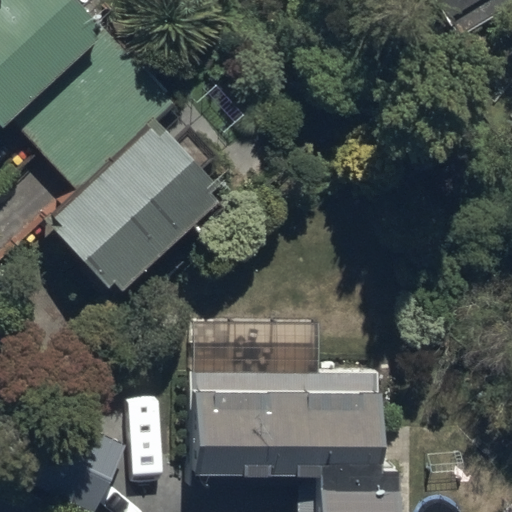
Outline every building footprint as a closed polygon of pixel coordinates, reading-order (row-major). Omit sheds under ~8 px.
[(0,0),(0,93),(94,9),(86,0),(0,0)] [(94,9),(0,93),(0,101),(62,171),(159,81),(94,9)] [(159,81),(62,171),(43,188),(51,197),(45,203),(96,260),(103,253),(108,259),(207,171),(200,163),(207,157),(155,99),(166,89),(159,81)] [(371,359),(177,359),(178,477),(287,477),(287,511),(384,511),(384,439),(371,439),(371,359)] [(56,362),(8,462),(80,499),(130,399),(56,362)]
